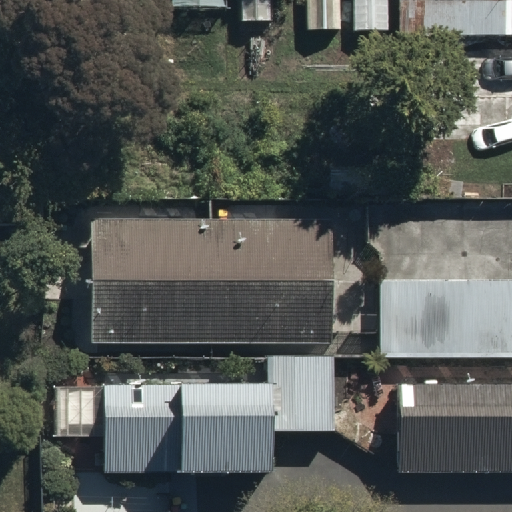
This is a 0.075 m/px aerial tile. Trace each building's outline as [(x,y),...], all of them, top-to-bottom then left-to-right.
[(18,0),(0,0),(0,21),(19,21),(18,0)] [(222,0),(166,0),(168,78),(224,77),(222,0)] [(271,0),(236,0),(239,80),(274,79),(271,0)] [(511,0),(394,0),(393,31),(511,33),(511,0)] [(511,43),(420,42),(418,139),(508,141),(509,97),(511,97),(511,43)] [(183,93),(108,94),(109,179),(184,178),(183,93)] [(403,136),(328,136),(328,192),(403,192),(403,136)] [(328,218),(85,217),(84,342),(327,343),(328,218)] [(511,279),(374,280),(375,360),(511,359),(511,279)] [(260,383),(100,379),(99,470),(263,473),(264,431),(330,432),(331,357),(260,356),(260,383)] [(511,382),(394,383),(394,472),(511,470),(511,382)]
